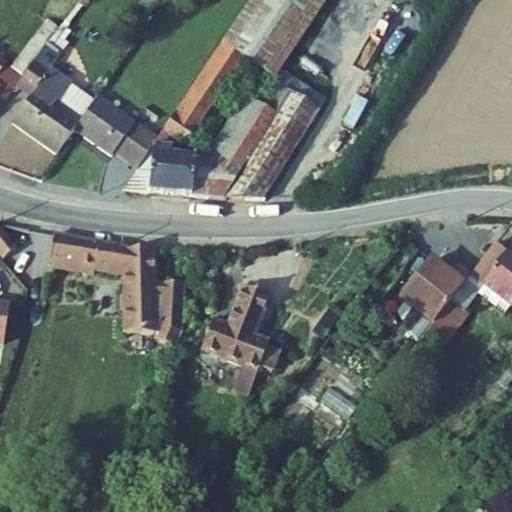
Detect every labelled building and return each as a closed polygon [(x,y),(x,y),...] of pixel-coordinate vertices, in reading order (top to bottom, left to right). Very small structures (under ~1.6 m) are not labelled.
[(329,0),(255,0),(254,2),(309,36),(331,0),(329,0)] [(254,2),(202,80),(225,94),(240,71),(275,93),(309,36),(254,2)] [(23,100),(34,108),(52,83),(50,81),(61,65),(47,54),(22,86),(14,97),(12,99),(19,104),(23,100)] [(22,86),(7,75),(0,84),(0,86),(14,97),(22,86)] [(136,179),(122,201),(221,211),(219,214),(266,213),(321,121),(275,93),(260,117),(254,113),(216,171),(202,170),(171,167),(171,158),(177,147),(190,148),(225,94),(202,80),(157,148),(136,179)] [(57,166),(74,142),(83,131),(54,111),(65,93),(52,83),(34,108),(14,134),(57,166)] [(0,115),(12,99),(14,97),(0,86),(0,115)] [(244,106),(202,170),(216,171),(254,113),(244,106)] [(117,165),(136,179),(157,148),(99,108),(83,131),(74,142),(114,169),(117,165)] [(0,233),(0,260),(5,266),(18,254),(0,233)] [(126,286),(120,348),(151,346),(155,260),(126,260),(123,255),(54,243),(49,269),(126,286)] [(511,263),(496,250),(471,283),(433,332),(425,342),(442,355),(488,296),(511,315),(511,263)] [(29,267),(20,278),(89,340),(103,324),(29,267)] [(432,270),(403,309),(433,332),(471,283),(459,272),(449,283),(432,270)] [(268,291),(242,283),(229,323),(213,318),(203,348),(243,363),(260,369),(262,362),(274,366),(281,345),(269,342),(270,337),(255,332),(268,291)] [(0,297),(0,344),(14,347),(24,302),(0,297)] [(260,369),(243,363),(235,387),(251,393),(260,369)]
